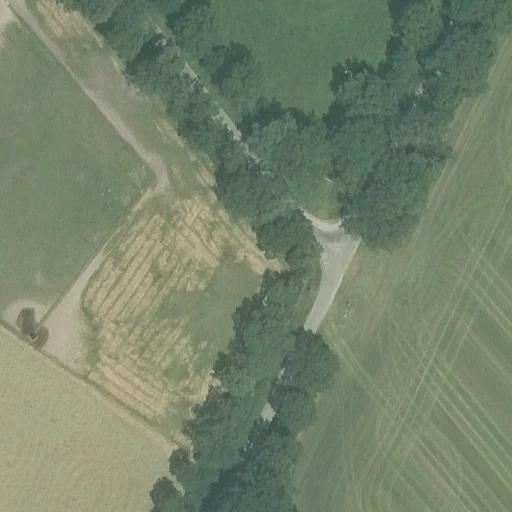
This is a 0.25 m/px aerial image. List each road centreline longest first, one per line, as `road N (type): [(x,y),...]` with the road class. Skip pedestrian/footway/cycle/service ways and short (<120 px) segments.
road 1 (unclassified): [(339,270),(128,0)]
road 2 (unclassified): [(339,270),(469,0)]
road 3 (unclassified): [(217,511),(339,270)]
